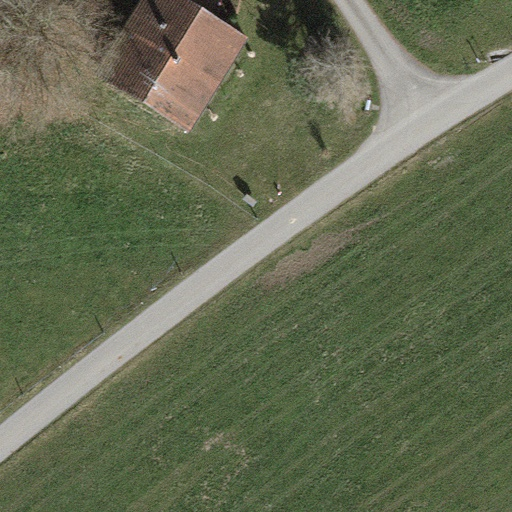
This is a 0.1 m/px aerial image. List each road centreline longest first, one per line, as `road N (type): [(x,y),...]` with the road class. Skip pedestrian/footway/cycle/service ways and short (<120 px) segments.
road 1 (track): [(0,444),(160,310),(413,127)]
road 2 (track): [(413,127),(358,0)]
